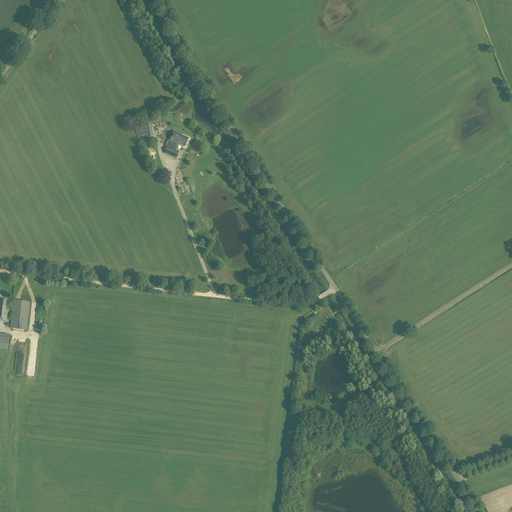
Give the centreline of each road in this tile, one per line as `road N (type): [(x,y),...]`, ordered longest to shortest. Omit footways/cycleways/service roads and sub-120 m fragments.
road 1 (unclassified): [(478,511),(156,0)]
road 2 (track): [(335,287),(294,303),(29,273)]
road 3 (unknown): [(214,294),(161,153)]
